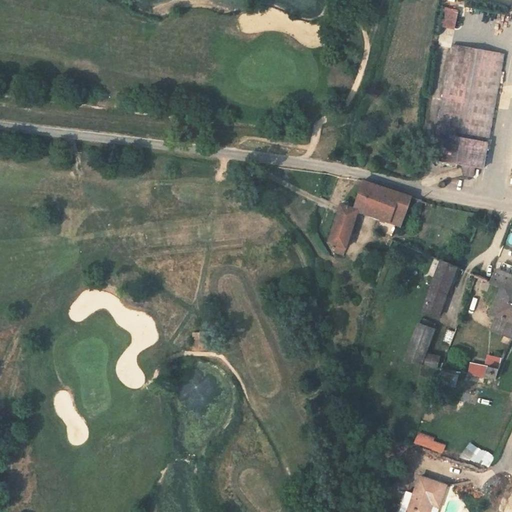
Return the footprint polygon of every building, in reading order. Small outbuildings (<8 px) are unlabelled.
[(464,60),(466,46),(453,44),(451,57),(464,60)] [(505,53),(466,46),(464,60),(451,57),(435,155),(464,159),(478,162),(487,163),(505,53)] [(478,162),(464,159),(466,173),(475,174),(478,162)] [(462,168),(442,173),(443,180),(463,176),(462,168)] [(362,213),(410,230),(421,197),(363,179),(356,210),(343,205),(328,243),(336,246),(334,251),(343,255),(362,213)] [(432,240),(435,229),(427,226),(424,237),(432,240)] [(460,265),(430,253),(422,273),(433,277),(406,359),(437,370),(442,356),(427,350),(460,265)] [(493,310),(503,315),(511,318),(511,273),(499,268),(494,281),(503,285),(493,310)] [(511,343),(511,318),(503,315),(494,336),(511,343)] [(451,344),(455,331),(447,329),(443,342),(451,344)] [(192,348),(192,365),(204,365),(204,349),(192,348)] [(488,362),(485,376),(498,379),(501,366),(488,362)] [(447,484),(420,477),(409,511),(430,511),(434,500),(442,503),(447,484)]
